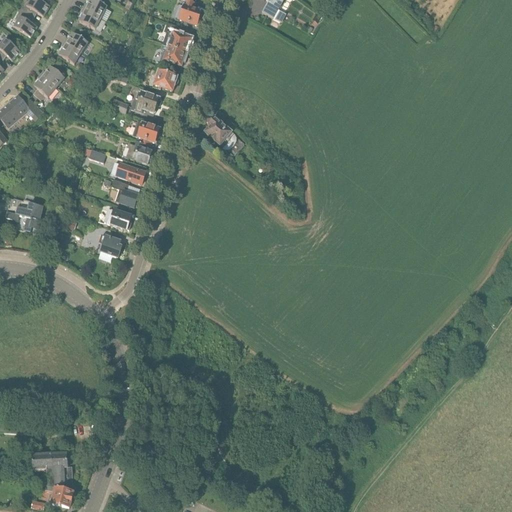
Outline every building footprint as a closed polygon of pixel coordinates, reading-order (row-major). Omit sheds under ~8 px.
[(20,11),(31,18),(34,13),(43,18),(50,8),(36,0),(30,0),(29,4),(26,2),(20,11)] [(87,3),(83,10),(101,20),(107,8),(91,0),(89,4),(87,3)] [(262,0),(267,3),(262,14),(274,20),(284,0),(262,0)] [(179,21),(188,24),(197,28),(202,14),(194,11),(196,5),(186,1),(184,6),(179,21)] [(81,19),(79,23),(95,31),(101,20),(83,10),(79,18),(81,19)] [(13,29),(31,39),(37,29),(28,23),(31,18),(20,11),(15,20),(18,22),(13,29)] [(318,14),(313,21),(318,25),(323,18),(318,14)] [(167,49),(187,56),(190,47),(189,46),(191,41),(179,37),(181,29),(169,25),(166,33),(173,35),(167,49)] [(64,44),(81,55),(87,44),(72,35),(70,39),(68,38),(64,44)] [(0,59),(0,60),(4,55),(12,63),(20,54),(5,40),(0,45),(0,59)] [(61,53),(59,57),(73,67),(81,55),(64,44),(59,52),(61,53)] [(119,47),(116,52),(122,56),(125,50),(119,47)] [(163,62),(171,65),(181,68),(183,63),(184,64),(187,56),(167,49),(163,62)] [(41,77),(56,90),(64,80),(51,68),(48,72),(46,71),(41,77)] [(153,87),(163,90),(172,93),(175,87),(177,85),(178,83),(177,80),(177,79),(168,76),(158,72),(153,87)] [(114,80),(127,85),(129,78),(116,74),(114,80)] [(37,91),(33,96),(43,103),(47,99),(48,100),(56,90),(41,77),(35,84),(37,85),(34,88),(37,91)] [(159,101),(150,97),(138,93),(136,100),(135,100),(131,111),(142,115),(143,112),(154,115),(157,108),(158,108),(158,107),(157,107),(158,104),(159,104),(159,103),(159,101)] [(35,123),(43,115),(28,101),(24,105),(18,98),(0,113),(0,120),(9,131),(28,115),(35,123)] [(129,107),(114,102),(111,111),(125,116),(129,107)] [(59,109),(55,115),(59,119),(64,113),(59,109)] [(59,120),(55,116),(49,121),(52,125),(59,120)] [(233,135),(222,126),(214,119),(213,120),(212,119),(208,124),(209,125),(208,127),(209,128),(205,134),(221,148),(224,145),(226,146),(222,150),(232,159),(244,145),(235,137),(233,135)] [(136,140),(140,141),(139,144),(150,148),(152,144),(155,145),(156,143),(158,143),(159,138),(158,136),(160,131),(150,128),(141,125),(141,124),(137,123),(132,138),(136,139),(136,140)] [(142,151),(138,149),(130,147),(127,159),(134,161),(134,162),(139,163),(148,166),(152,154),(142,151)] [(106,156),(92,152),(90,158),(89,161),(103,165),(106,156)] [(227,156),(223,161),(232,168),(236,164),(227,156)] [(127,163),(116,159),(114,165),(122,167),(125,168),(127,163)] [(118,179),(141,186),(145,174),(125,168),(122,167),(118,179)] [(128,194),(127,194),(129,187),(114,182),(111,189),(123,193),(120,205),(124,206),(134,209),(138,197),(128,194)] [(24,202),(23,204),(14,201),(12,207),(9,207),(5,220),(18,223),(19,218),(26,220),(23,232),(30,234),(31,229),(41,232),(44,222),(40,221),(44,207),(24,202)] [(104,224),(109,226),(109,227),(117,229),(126,232),(127,231),(129,232),(131,226),(129,225),(131,218),(113,213),(108,211),(104,224)] [(76,225),(68,222),(66,230),(74,232),(76,225)] [(105,239),(104,244),(101,254),(118,259),(121,249),(119,248),(120,244),(111,241),(105,239)] [(0,434),(29,436),(30,421),(0,419),(0,434)] [(50,489),(72,493),(71,475),(67,475),(66,455),(32,457),(32,473),(46,471),(47,480),(44,480),(44,489),(50,489)] [(50,504),(59,507),(69,509),(73,494),(72,493),(50,489),(48,493),(53,494),(50,504)] [(44,511),(45,505),(32,503),(31,510),(44,511)]
